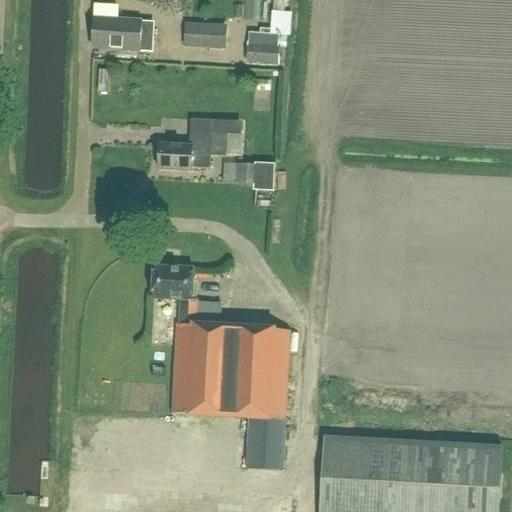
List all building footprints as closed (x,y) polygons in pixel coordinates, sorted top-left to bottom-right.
[(273,14),(271,36),(278,37),(289,38),(290,16),(273,14)] [(94,25),(93,47),(100,47),(100,51),(153,53),(154,31),(143,31),(143,23),(117,22),(117,26),(94,25)] [(186,25),(184,50),(226,52),(227,28),(186,25)] [(271,36),(248,35),(245,65),(278,68),(280,48),(278,48),(278,37),(271,36)] [(110,71),(100,71),(99,94),(109,94),(110,71)] [(160,147),(159,172),(191,173),(192,171),(211,171),(211,158),(226,158),(227,136),(241,137),(242,125),(213,124),(192,123),(191,135),(191,148),(160,147)] [(240,167),(239,186),(254,187),(254,192),(274,193),(275,167),(255,166),(255,168),(240,167)] [(197,329),(198,303),(193,303),(194,272),(155,270),(153,301),(181,302),(180,329),(179,329),(174,415),(251,419),(248,471),(283,473),(286,421),(290,334),(197,329)] [(499,511),(504,449),(327,440),(321,511),(499,511)]
